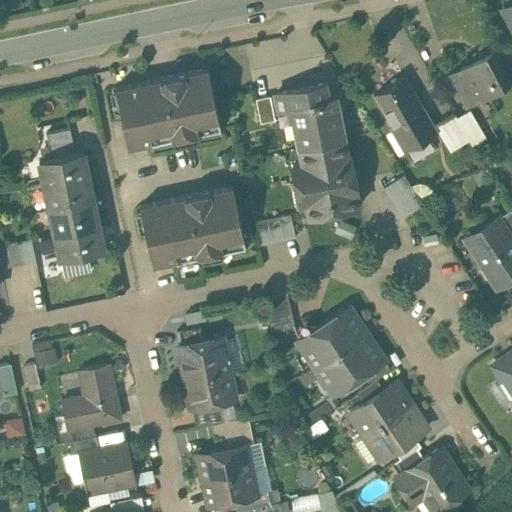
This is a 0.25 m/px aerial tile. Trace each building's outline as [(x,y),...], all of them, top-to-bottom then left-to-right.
[(511,2),(503,8),(511,24),(511,2)] [(510,83),(493,51),(448,73),(465,106),(510,83)] [(207,67),(115,86),(127,145),(220,126),(207,67)] [(413,96),(407,86),(408,86),(403,78),(405,76),(404,75),(373,93),(374,94),(392,124),(389,126),(404,150),(417,142),(417,143),(432,134),(426,123),(430,121),(423,109),(423,108),(417,98),(415,95),(413,96)] [(324,82),(275,92),(281,121),(293,119),(299,147),(343,138),(343,136),(341,137),(339,129),(341,129),(335,95),(327,97),(324,82)] [(270,95),(255,98),(260,122),(274,119),(270,95)] [(469,110),(456,117),(469,139),(468,139),(471,144),(484,137),(469,110)] [(453,112),(432,125),(448,151),(468,139),(469,139),(456,117),(453,112)] [(69,127),(46,132),(51,156),(74,151),(69,127)] [(368,209),(352,141),(302,152),(305,163),(290,167),(300,214),(317,211),(319,221),(368,209)] [(51,156),(39,159),(44,184),(87,175),(82,150),(74,151),(51,156)] [(423,205),(404,174),(383,187),(402,217),(418,207),(423,205)] [(87,175),(44,184),(49,208),(93,199),(87,175)] [(232,185),(140,204),(152,264),(245,244),(232,185)] [(93,199),(49,208),(54,233),(98,224),(93,199)] [(511,208),(511,207),(498,216),(510,236),(511,234),(511,208)] [(290,213),(255,221),(260,245),(295,237),(290,213)] [(511,238),(510,236),(498,216),(474,232),(465,237),(474,251),(483,264),(490,259),(502,276),(511,269),(511,238)] [(98,224),(54,233),(60,259),(103,250),(98,224)] [(32,242),(31,238),(19,240),(24,263),(36,260),(32,242)] [(19,240),(8,243),(12,265),(24,263),(19,240)] [(8,243),(0,244),(0,264),(1,268),(12,265),(8,243)] [(286,292),(263,297),(271,332),(294,327),(286,292)] [(370,342),(347,307),(299,339),(334,392),(364,373),(382,360),(382,359),(370,342)] [(200,325),(176,330),(179,344),(203,338),(200,325)] [(179,344),(178,344),(186,379),(228,370),(221,335),(203,338),(179,344)] [(55,339),(35,341),(37,362),(57,360),(55,339)] [(511,350),(491,364),(511,395),(511,350)] [(382,360),(364,373),(367,378),(370,383),(376,379),(390,370),(383,359),(382,359),(382,360)] [(35,361),(23,364),(28,389),(40,386),(35,361)] [(10,362),(0,364),(0,391),(1,394),(1,395),(16,392),(10,362)] [(109,363),(77,369),(84,398),(62,403),(64,414),(67,429),(92,423),(121,417),(109,363)] [(228,370),(186,379),(191,406),(192,406),(220,400),(234,397),(228,370)] [(370,383),(356,392),(363,402),(383,389),(376,379),(370,383)] [(365,435),(411,404),(403,392),(398,395),(391,384),(383,389),(363,402),(349,411),(365,435)] [(220,400),(192,406),(196,426),(212,423),(224,421),(220,400)] [(411,404),(365,435),(364,435),(380,458),(394,449),(414,436),(421,431),(414,420),(419,417),(411,404)] [(4,419),(9,435),(27,430),(23,414),(4,419)] [(64,414),(55,416),(58,430),(67,429),(64,414)] [(224,421),(212,423),(215,437),(221,436),(250,429),(247,416),(224,421)] [(58,430),(57,431),(60,442),(69,440),(95,435),(92,423),(67,429),(58,430)] [(250,429),(221,436),(224,447),(245,443),(245,444),(253,442),(250,429)] [(95,435),(69,440),(72,453),(79,451),(98,447),(96,434),(95,435)] [(414,436),(394,449),(400,458),(400,459),(417,448),(420,446),(414,436)] [(98,447),(79,451),(88,492),(134,483),(125,441),(98,447)] [(224,447),(198,452),(203,478),(250,468),(245,444),(245,443),(224,447)] [(399,474),(395,477),(411,501),(423,493),(435,511),(452,499),(449,494),(464,485),(439,447),(423,458),(399,474)] [(417,448),(400,459),(400,458),(392,463),(399,474),(423,458),(417,448)] [(250,468),(203,478),(208,503),(234,498),(256,493),(255,492),(250,468)] [(336,488),(293,496),(295,511),(299,511),(339,505),(336,488)] [(256,493),(234,498),(236,509),(266,503),(263,490),(255,492),(256,493)] [(266,503),(236,509),(236,511),(268,511),(266,503)]
